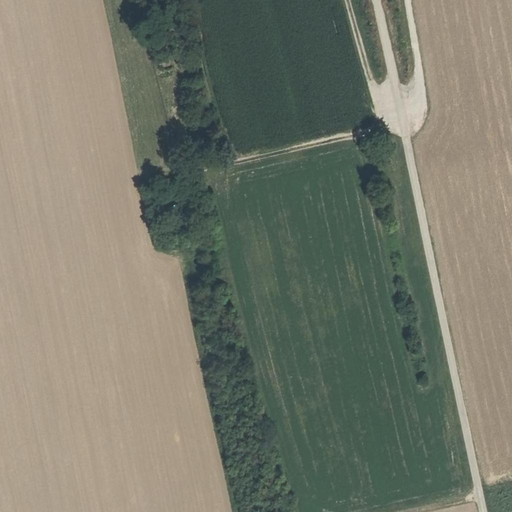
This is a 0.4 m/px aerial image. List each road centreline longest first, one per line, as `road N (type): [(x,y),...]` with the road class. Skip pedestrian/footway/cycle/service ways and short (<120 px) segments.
road 1 (track): [(376,0),(482,511)]
road 2 (track): [(347,0),(382,113),(400,111)]
road 3 (track): [(406,0),(421,104),(400,111)]
